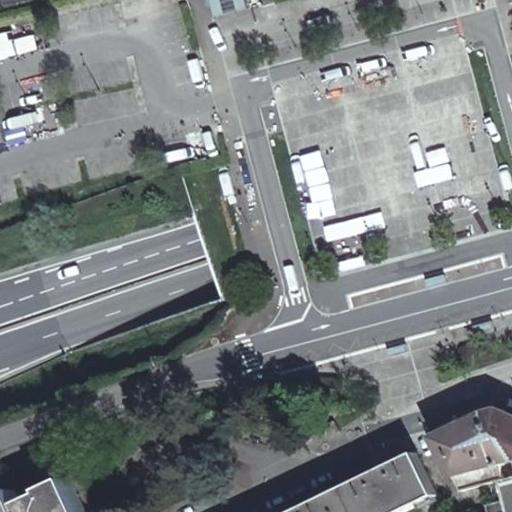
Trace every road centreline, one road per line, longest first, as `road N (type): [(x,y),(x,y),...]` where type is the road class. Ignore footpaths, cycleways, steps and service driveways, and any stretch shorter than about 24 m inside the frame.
road 1 (trunk): [(0,358),(511,187)]
road 2 (trunk): [(511,139),(0,309)]
road 3 (unclassified): [(0,442),(247,357),(511,287)]
road 4 (residential): [(511,387),(392,428),(226,511)]
